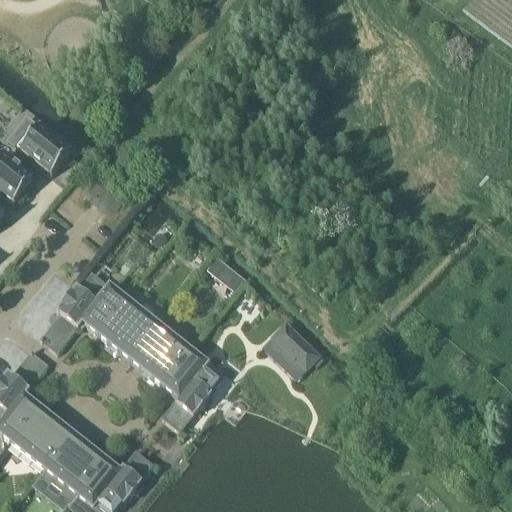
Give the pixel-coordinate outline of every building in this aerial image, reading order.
[(14,154),(50,182),(69,159),(33,130),(14,154)] [(0,199),(12,210),(31,187),(0,161),(0,199)] [(219,267),(210,280),(226,293),(235,279),(219,267)] [(96,341),(124,306),(111,296),(111,295),(108,293),(107,294),(91,281),(90,281),(78,297),(76,296),(74,294),(73,296),(57,317),(57,316),(55,318),(57,320),(70,330),(77,335),(81,330),(96,341)] [(157,332),(124,306),(96,341),(129,367),(157,332)] [(281,327),(267,343),(304,377),(318,363),(281,327)] [(157,332),(129,367),(161,393),(189,358),(157,332)] [(189,358),(161,393),(177,405),(161,425),(178,439),(178,438),(179,439),(191,423),(192,423),(209,401),(208,401),(221,385),(221,384),(205,372),(206,371),(203,369),(189,358)] [(0,442),(10,450),(38,415),(23,403),(27,397),(21,392),(8,382),(6,380),(4,382),(5,382),(0,388),(0,442)] [(38,415),(10,450),(43,476),(71,441),(38,415)] [(43,476),(29,493),(51,511),(67,511),(76,502),(103,467),(71,441),(43,476)] [(103,467),(76,502),(88,511),(120,511),(121,511),(122,511),(139,489),(151,473),(151,472),(134,459),(118,479),(103,467)]
